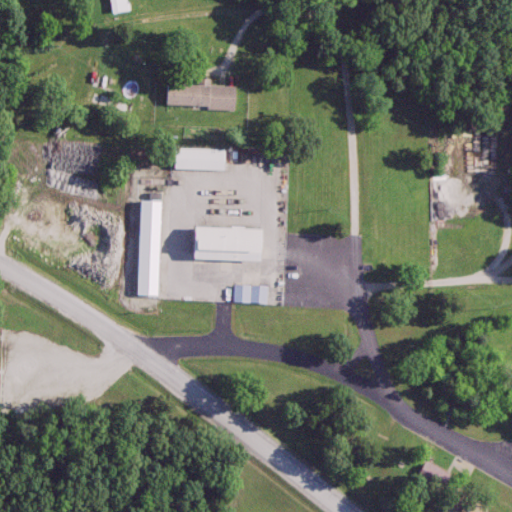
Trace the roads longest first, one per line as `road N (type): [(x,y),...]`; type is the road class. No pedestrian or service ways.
road 1 (residential): [(0,55),(30,54),(134,21),(253,12),(342,23),(354,47),(370,389)]
road 2 (residential): [(149,355),(352,511)]
road 3 (residential): [(0,263),(149,355)]
